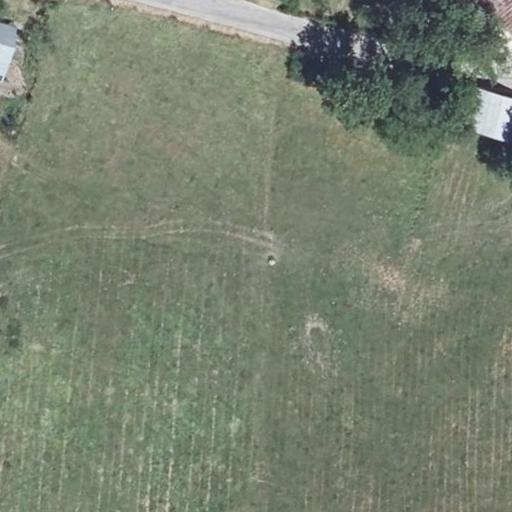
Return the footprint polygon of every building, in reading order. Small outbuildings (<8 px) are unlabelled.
[(511,0),(476,0),(511,32),(511,0)] [(0,64),(11,24),(0,20),(0,64)] [(479,20),(468,39),(486,43),(494,26),(479,20)] [(466,93),(511,100),(511,91),(468,81),(466,93)] [(509,135),(511,121),(511,100),(466,93),(456,121),(509,135)]
